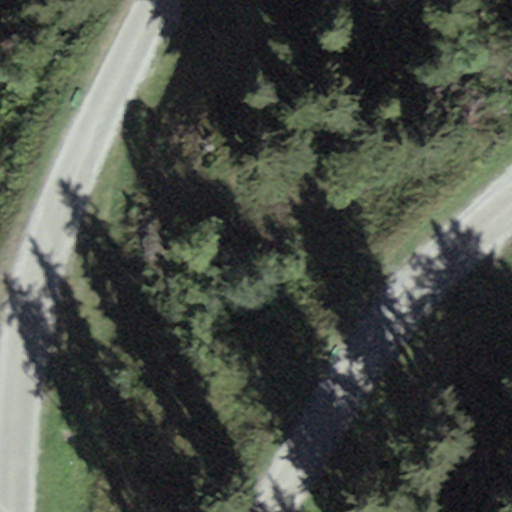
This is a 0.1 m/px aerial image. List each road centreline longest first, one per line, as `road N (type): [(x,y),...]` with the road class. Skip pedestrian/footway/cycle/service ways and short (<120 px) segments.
road 1 (track): [(165,0),(79,157),(17,379),(8,511)]
road 2 (track): [(278,511),(371,353),(448,255),(511,205)]
